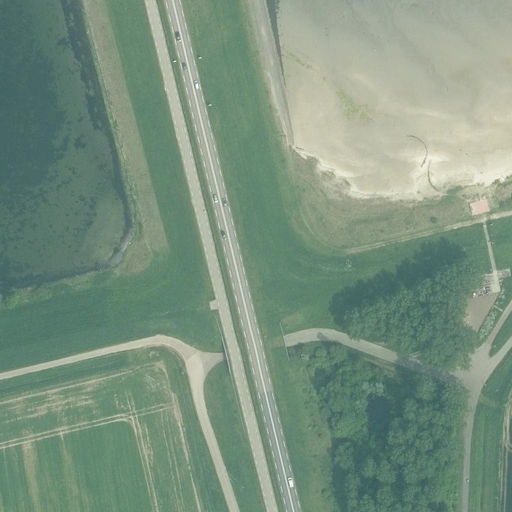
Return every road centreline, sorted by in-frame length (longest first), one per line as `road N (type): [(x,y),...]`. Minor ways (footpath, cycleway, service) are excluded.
road 1 (unclassified): [(273,511),(148,0)]
road 2 (primary): [(171,0),(247,319)]
road 3 (unclassified): [(0,377),(155,340),(179,346),(192,364)]
road 4 (primary): [(292,511),(247,319)]
road 5 (unclassified): [(470,385),(329,334),(304,335)]
road 6 (unclassified): [(233,511),(192,364)]
road 7 (unclassified): [(464,511),(470,385)]
